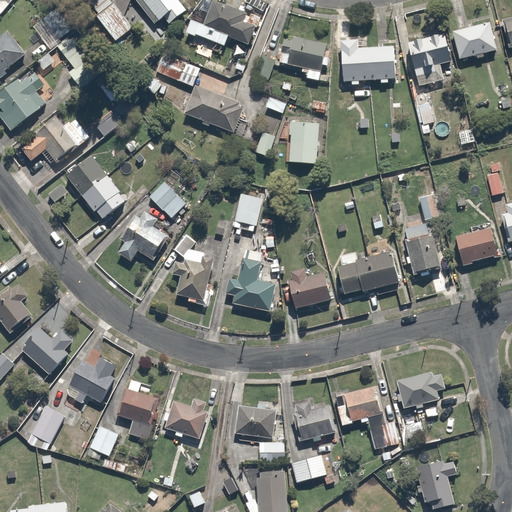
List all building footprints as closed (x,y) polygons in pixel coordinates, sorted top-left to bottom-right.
[(110,0),(94,0),(87,6),(116,43),(133,30),(110,0)] [(131,0),(153,27),(166,17),(174,27),(188,16),(175,0),(131,0)] [(255,18),(212,2),(203,26),(231,37),(251,45),(257,30),(252,28),(255,18)] [(54,11),(31,28),(50,52),(72,35),(54,11)] [(226,50),(231,37),(203,26),(192,22),(186,37),(195,40),(196,38),(226,50)] [(490,24),(452,33),(459,62),(497,53),(490,24)] [(452,33),(400,46),(413,99),(442,93),(436,70),(460,64),(459,62),(452,33)] [(0,74),(26,56),(9,34),(0,40),(0,74)] [(294,42),(285,40),(280,66),(303,71),(301,81),(321,85),(329,44),(295,38),(294,42)] [(362,41),(340,42),(343,87),(397,83),(395,47),(362,49),(362,41)] [(164,54),(156,72),(148,90),(168,99),(176,81),(193,89),(201,70),(164,54)] [(54,64),(47,55),(35,64),(42,74),(54,64)] [(243,62),(230,56),(226,66),(239,72),(243,62)] [(277,62),(263,56),(248,88),(263,94),(277,62)] [(0,99),(0,110),(3,114),(0,115),(0,122),(8,133),(23,121),(27,125),(47,110),(24,81),(0,99)] [(294,83),(284,81),(281,92),(291,94),(294,83)] [(210,127),(234,137),(246,107),(196,86),(184,116),(203,124),(202,126),(210,129),(210,127)] [(288,105),(273,98),(267,110),(282,118),(288,105)] [(511,106),(509,98),(501,100),(505,115),(511,112),(511,106)] [(327,103),(313,100),(310,118),(324,120),(327,103)] [(125,119),(119,111),(95,128),(102,137),(105,135),(111,143),(119,137),(112,128),(125,119)] [(76,120),(66,127),(60,118),(30,137),(34,143),(21,152),(29,164),(48,152),(54,161),(57,165),(91,142),(76,120)] [(370,119),(360,119),(359,131),(370,131),(370,119)] [(322,122),(287,121),(286,138),(293,138),(292,167),(320,168),(322,122)] [(277,137),(263,133),(256,156),(270,161),(277,137)] [(406,134),(390,134),(390,146),(406,145),(406,134)] [(161,154),(153,145),(136,159),(144,168),(161,154)] [(93,158),(68,179),(103,221),(128,201),(93,158)] [(165,184),(150,200),(173,221),(188,205),(165,184)] [(503,184),(488,188),(491,199),(506,196),(503,184)] [(71,194),(63,185),(49,197),(57,206),(71,194)] [(435,191),(418,195),(426,223),(442,218),(435,191)] [(267,200),(241,193),(232,230),(258,236),(267,200)] [(508,215),(501,216),(509,247),(511,246),(511,203),(505,205),(508,215)] [(143,220),(136,215),(120,240),(125,244),(119,253),(132,262),(139,251),(155,263),(169,243),(152,231),(159,222),(148,214),(143,220)] [(492,227),(454,237),(462,268),(499,258),(492,227)] [(431,229),(405,237),(418,278),(444,270),(431,229)] [(197,242),(187,235),(175,252),(185,259),(197,242)] [(266,257),(246,252),(238,281),(228,278),(223,295),(233,298),(230,308),(271,320),(280,287),(259,282),(266,257)] [(393,254),(338,270),(346,298),(402,282),(393,254)] [(175,261),(170,277),(181,280),(175,299),(203,307),(217,261),(204,257),(202,264),(186,259),(185,264),(175,261)] [(295,283),(290,284),(297,312),(334,304),(328,275),(310,279),(308,270),(293,274),(295,283)] [(2,294),(0,295),(0,319),(9,331),(33,314),(23,300),(32,294),(24,283),(4,297),(2,294)] [(62,332),(54,340),(42,327),(22,347),(51,377),(71,358),(66,352),(74,344),(62,332)] [(0,380),(16,366),(3,352),(0,354),(0,380)] [(98,373),(81,364),(65,396),(82,405),(87,395),(105,404),(124,367),(105,358),(98,373)] [(405,402),(406,409),(443,400),(441,390),(448,389),(445,377),(436,379),(434,374),(400,382),(403,395),(397,396),(399,403),(405,402)] [(145,384),(133,379),(118,416),(135,423),(131,433),(153,441),(169,400),(142,390),(145,384)] [(380,386),(346,395),(353,422),(387,413),(380,386)] [(186,435),(203,439),(212,403),(198,399),(196,406),(176,401),(173,414),(167,413),(165,422),(170,423),(168,430),(177,433),(176,438),(185,440),(186,435)] [(299,413),(293,415),(299,443),(338,435),(332,408),(314,412),(311,399),(297,402),(299,413)] [(72,416),(51,404),(29,443),(45,452),(63,420),(68,423),(72,416)] [(280,410),(241,405),(237,436),(277,441),(280,410)] [(380,450),(383,462),(394,460),(391,448),(403,445),(398,421),(367,428),(373,452),(380,450)] [(124,432),(103,422),(88,454),(109,464),(124,432)] [(288,443),(262,442),(261,465),(287,466),(288,443)] [(322,455),(293,463),(299,485),(329,476),(322,455)] [(457,462),(413,471),(420,507),(433,504),(434,511),(454,508),(448,478),(460,476),(457,462)] [(258,477),(259,496),(246,503),(251,511),(290,511),(290,476),(258,477)] [(201,492),(190,497),(196,511),(207,506),(201,492)]
